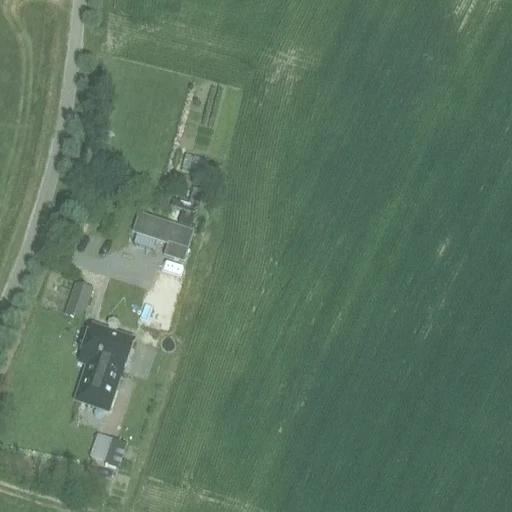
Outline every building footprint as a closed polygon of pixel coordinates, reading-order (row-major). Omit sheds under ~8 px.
[(166,221),(189,229),(193,216),(198,218),(201,209),(173,200),(166,221)] [(140,218),(134,234),(137,235),(156,242),(169,246),(166,257),(182,263),(192,235),(140,218)] [(91,314),(133,326),(145,283),(103,271),(91,314)] [(177,283),(154,275),(143,307),(166,315),(177,283)] [(66,317),(82,324),(92,292),(77,286),(66,317)] [(88,367),(76,403),(107,413),(119,378),(121,378),(133,342),(91,328),(79,364),(88,367)] [(3,378),(17,395),(29,386),(15,368),(3,378)] [(113,441),(105,464),(119,469),(127,446),(113,441)]
